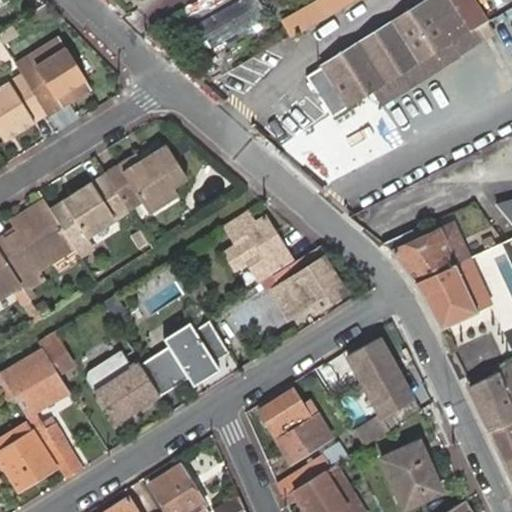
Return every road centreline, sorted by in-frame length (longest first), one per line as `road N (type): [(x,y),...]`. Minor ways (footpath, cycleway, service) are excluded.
road 1 (residential): [(164,84),(360,246),(398,293)]
road 2 (residential): [(398,293),(511,511)]
road 3 (residential): [(398,293),(225,406)]
road 4 (residential): [(225,406),(56,511)]
road 5 (residential): [(0,190),(164,84)]
